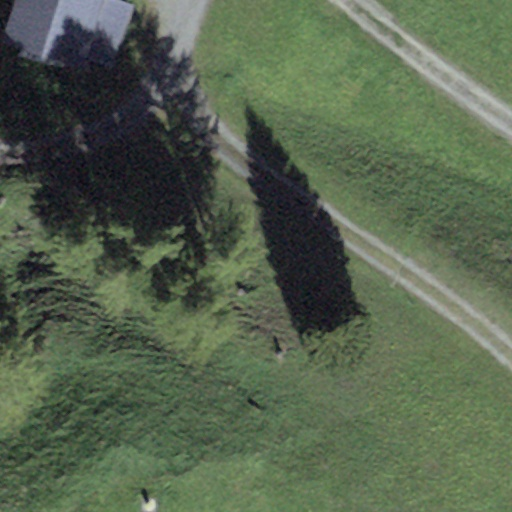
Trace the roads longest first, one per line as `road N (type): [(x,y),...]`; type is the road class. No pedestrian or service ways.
road 1 (track): [(150,95),(511,354)]
road 2 (track): [(185,0),(150,95),(84,150),(0,151)]
road 3 (track): [(352,0),(511,119)]
